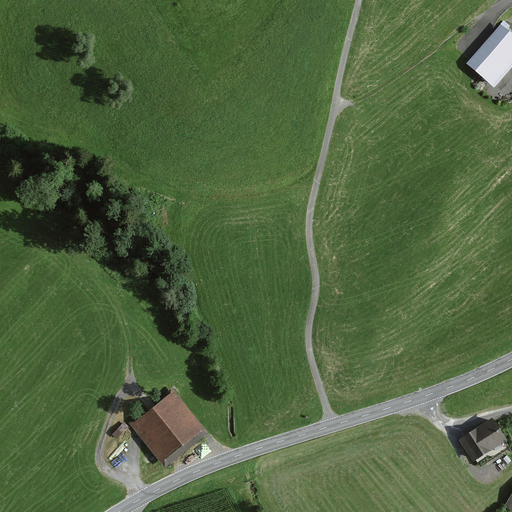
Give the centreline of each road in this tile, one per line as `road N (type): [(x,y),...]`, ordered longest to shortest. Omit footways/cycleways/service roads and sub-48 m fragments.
road 1 (secondary): [(118,511),(220,462),(477,378),(511,359)]
road 2 (track): [(333,425),(308,343),(316,275),(309,213),(334,106)]
road 3 (track): [(131,389),(122,315),(75,234),(57,220),(0,204)]
road 4 (track): [(334,106),(362,99),(511,0)]
road 5 (track): [(127,478),(104,466),(101,444),(121,393),(136,391),(151,407)]
